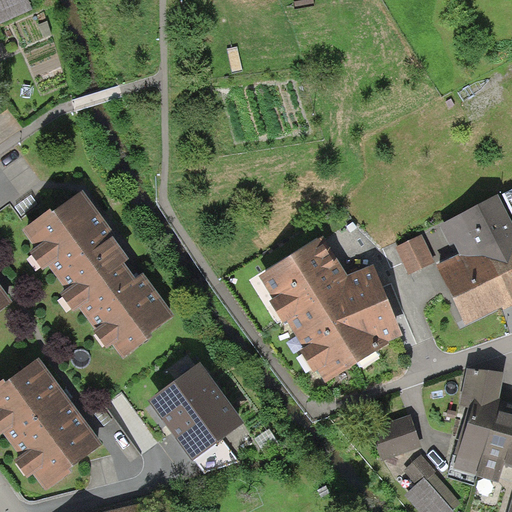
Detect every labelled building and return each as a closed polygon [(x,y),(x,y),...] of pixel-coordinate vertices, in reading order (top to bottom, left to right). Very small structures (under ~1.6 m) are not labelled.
[(28,0),(0,0),(0,25),(33,11),(28,0)] [(176,319),(84,193),(54,215),(51,211),(23,232),(36,250),(30,255),(43,273),(49,268),(67,292),(61,297),(73,314),(80,309),(96,332),(94,334),(107,351),(113,346),(122,358),(176,319)] [(505,312),(511,308),(511,218),(500,196),(439,226),(450,247),(454,245),(459,256),(437,267),(466,326),(503,308),(505,312)] [(422,235),(396,247),(409,275),(435,263),(422,235)] [(324,239),(259,278),(273,301),(269,303),(283,326),(287,324),(303,351),(300,353),(314,375),(318,373),(326,386),(390,346),(388,342),(403,337),(374,266),(348,276),(324,239)] [(0,312),(12,304),(0,286),(0,312)] [(104,446),(39,360),(6,386),(3,382),(0,383),(0,438),(3,436),(19,458),(14,462),(28,481),(34,477),(48,495),(73,476),(69,471),(104,446)] [(244,426),(201,365),(148,403),(192,463),(244,426)] [(505,374),(468,369),(458,413),(472,416),(454,470),(477,476),(476,478),(499,484),(504,468),(511,470),(511,502),(508,511),(511,511),(511,404),(500,400),(505,374)] [(411,415),(370,430),(382,462),(422,447),(411,415)] [(436,472),(422,455),(404,470),(417,485),(405,495),(419,511),(454,511),(453,510),(461,503),(435,473),(436,472)]
